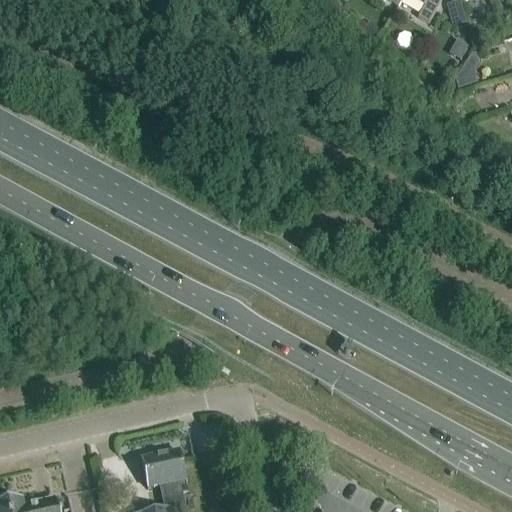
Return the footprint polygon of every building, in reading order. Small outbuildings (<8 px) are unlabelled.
[(380,0),(398,10),(402,0),(380,0)] [(436,0),(409,0),(423,8),(417,19),(428,26),(441,3),(436,0)] [(459,2),(445,6),(451,29),(465,25),(459,2)] [(465,64),(456,80),(459,91),(471,87),(468,77),(473,70),(465,64)] [(183,483),(184,482),(178,453),(140,461),(148,495),(163,492),(166,511),(184,511),(181,495),(186,494),(183,483)] [(0,511),(57,511),(55,501),(22,509),(20,501),(0,505),(0,511)]
